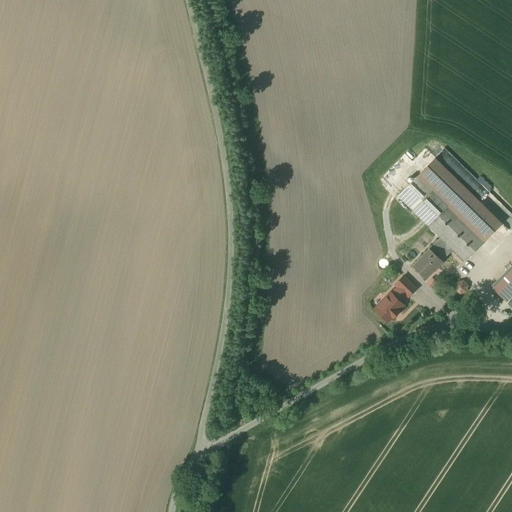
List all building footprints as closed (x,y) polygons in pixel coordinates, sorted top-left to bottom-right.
[(453,249),(465,261),(502,223),(436,158),(399,195),(441,237),(453,249)] [(441,237),(430,249),(442,261),(453,249),(441,237)] [(430,249),(413,266),(426,278),(442,261),(430,249)] [(511,295),(511,266),(492,287),(506,301),(511,295)] [(406,295),(408,297),(416,289),(403,276),(396,284),(398,287),(406,295)] [(469,292),(469,281),(457,281),(456,292),(469,292)] [(391,293),(375,309),(388,321),(392,316),(393,317),(399,311),(398,310),(403,305),(400,301),(406,295),(398,287),(392,293),(391,293)]
